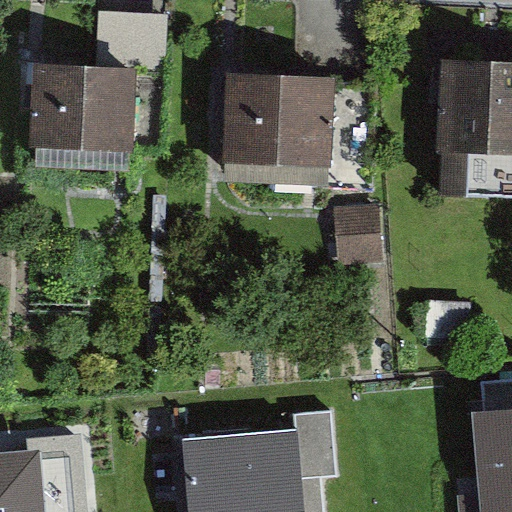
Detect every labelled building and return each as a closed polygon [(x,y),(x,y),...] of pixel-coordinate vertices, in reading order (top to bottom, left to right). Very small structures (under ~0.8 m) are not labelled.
[(511,69),(442,67),(438,158),(445,158),(443,201),(511,203),(511,69)] [(169,78),(34,71),(30,155),(165,162),(169,78)] [(377,87),(228,83),(225,169),(331,173),(331,191),(374,192),(377,87)] [(382,208),(335,211),(339,269),(386,265),(382,208)] [(488,420),(473,422),(481,511),(511,511),(511,384),(484,387),(488,420)] [(297,435),(182,445),(188,511),(327,511),(325,481),(340,479),(335,415),(295,419),(297,435)] [(0,467),(0,511),(87,511),(82,447),(22,452),(24,465),(0,467)]
